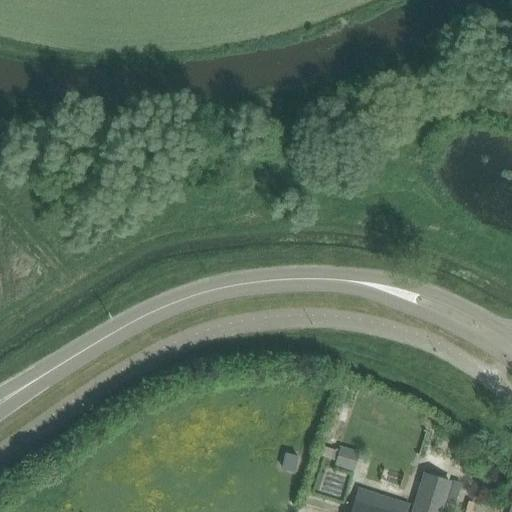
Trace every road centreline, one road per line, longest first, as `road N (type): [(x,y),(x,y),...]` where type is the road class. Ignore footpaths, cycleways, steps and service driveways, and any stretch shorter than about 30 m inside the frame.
road 1 (tertiary): [(0,402),(164,306),(218,288),(344,280)]
road 2 (tertiary): [(511,338),(430,290),(390,278),(344,280)]
road 3 (tertiary): [(344,280),(507,357)]
